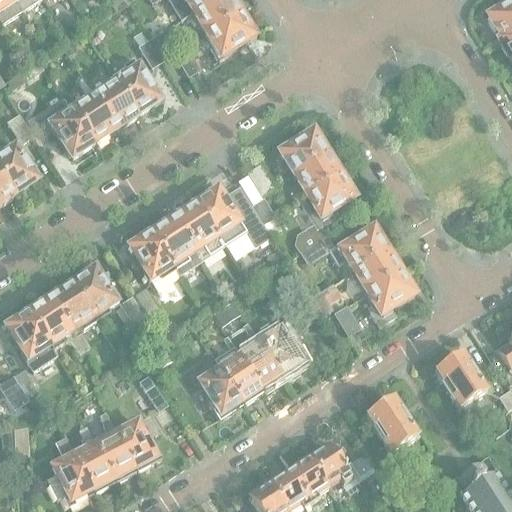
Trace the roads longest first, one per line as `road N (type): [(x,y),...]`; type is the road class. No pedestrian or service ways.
road 1 (residential): [(0,276),(322,64)]
road 2 (residential): [(162,511),(474,305)]
road 3 (residential): [(474,305),(322,64)]
road 4 (residential): [(511,134),(427,0)]
